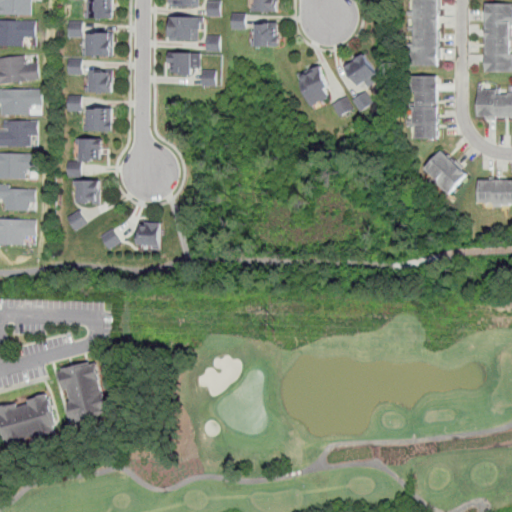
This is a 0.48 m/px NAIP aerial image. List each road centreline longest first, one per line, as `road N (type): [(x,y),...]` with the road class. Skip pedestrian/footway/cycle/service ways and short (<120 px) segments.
road 1 (residential): [(511,153),(487,148),(467,128),(462,0)]
road 2 (residential): [(145,0),(151,175)]
